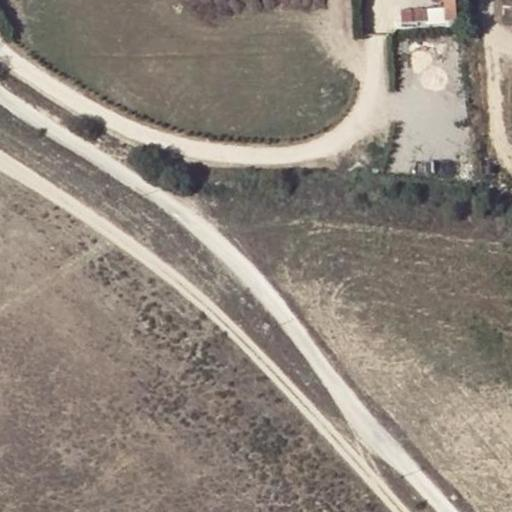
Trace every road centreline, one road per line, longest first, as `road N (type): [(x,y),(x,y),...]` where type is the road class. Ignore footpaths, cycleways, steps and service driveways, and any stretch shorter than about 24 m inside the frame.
road 1 (track): [(0,99),(186,215),(256,284),(352,410),(445,511)]
road 2 (track): [(399,511),(250,341),(176,278),(0,157)]
road 3 (track): [(0,53),(112,123),(166,144),(244,155),(302,151),(341,143),(361,123),(377,69),(375,0)]
road 4 (track): [(488,0),(502,155),(511,163)]
